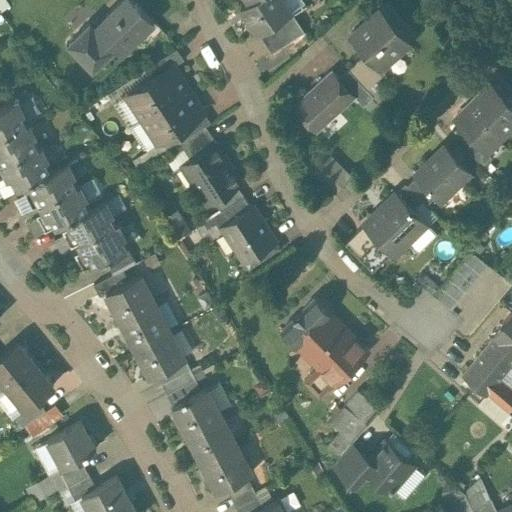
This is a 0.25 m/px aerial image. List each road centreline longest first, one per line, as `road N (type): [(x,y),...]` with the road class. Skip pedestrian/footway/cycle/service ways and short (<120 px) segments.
road 1 (residential): [(0,256),(107,385),(181,511)]
road 2 (residential): [(317,233),(197,0)]
road 3 (residential): [(317,233),(469,86)]
road 4 (residential): [(428,324),(385,305),(317,233)]
